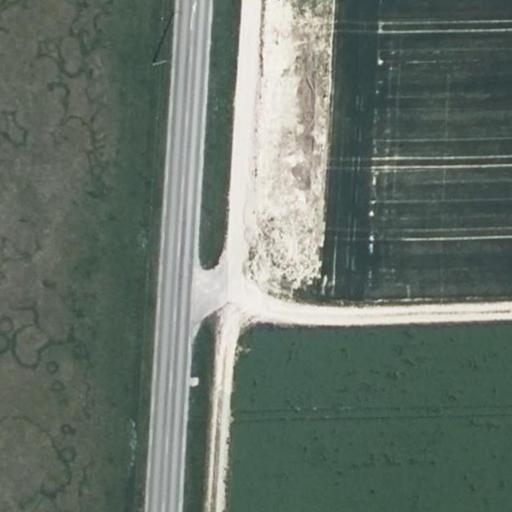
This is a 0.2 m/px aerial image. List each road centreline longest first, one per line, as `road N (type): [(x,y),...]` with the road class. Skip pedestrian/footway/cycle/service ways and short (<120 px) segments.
road 1 (primary): [(160,511),(195,0)]
road 2 (track): [(214,511),(242,0)]
road 3 (track): [(229,277),(325,316),(511,311)]
